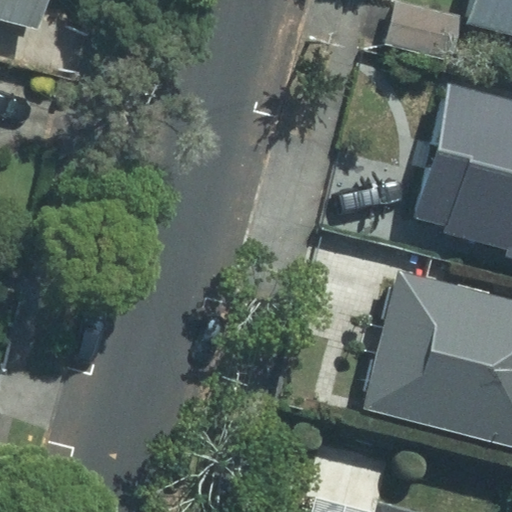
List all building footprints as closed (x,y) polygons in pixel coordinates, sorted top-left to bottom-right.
[(0,0),(0,12),(42,24),(48,0),(0,0)] [(464,14),(411,0),(394,0),(384,37),(454,55),(464,14)] [(511,30),(511,0),(472,0),(468,20),(511,30)] [(511,96),(446,81),(415,214),(511,236),(511,96)] [(511,290),(402,260),(364,395),(511,436),(511,290)] [(461,511),(471,474),(384,453),(370,511),(461,511)]
